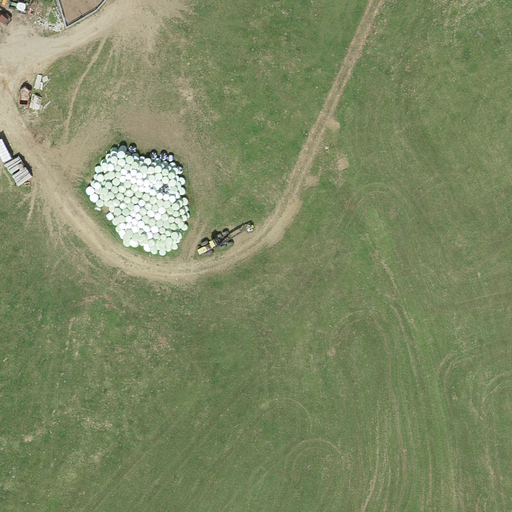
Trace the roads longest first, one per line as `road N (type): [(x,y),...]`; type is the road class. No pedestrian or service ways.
road 1 (track): [(374,0),(319,145),(278,221),(250,251),(220,267),(154,271),(126,259),(72,217),(0,104)]
road 2 (track): [(314,155),(348,203),(401,315),(416,371),(428,511)]
